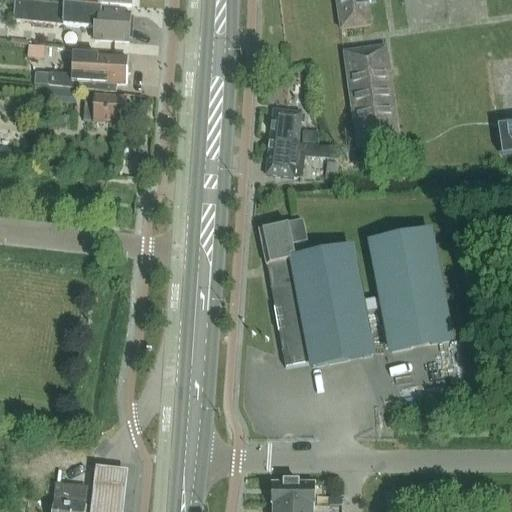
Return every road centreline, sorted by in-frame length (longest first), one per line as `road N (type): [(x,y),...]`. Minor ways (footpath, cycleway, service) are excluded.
road 1 (residential): [(511,462),(236,461)]
road 2 (primary): [(205,252),(220,0)]
road 3 (primary): [(190,461),(205,252)]
road 4 (unclassified): [(205,252),(0,231)]
